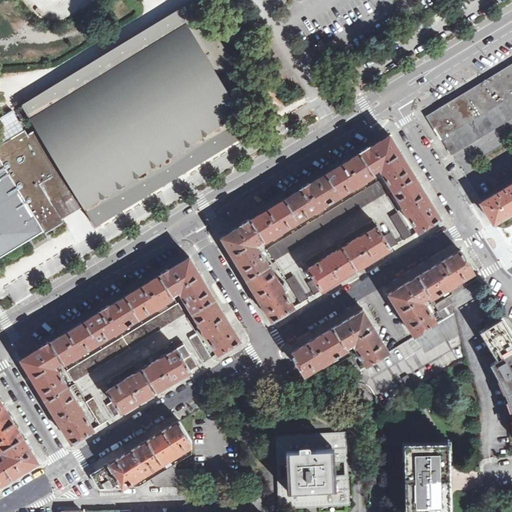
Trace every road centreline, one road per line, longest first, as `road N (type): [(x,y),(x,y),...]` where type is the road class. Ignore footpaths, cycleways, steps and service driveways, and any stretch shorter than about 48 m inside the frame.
road 1 (residential): [(376,511),(370,398),(305,390),(286,380),(266,346)]
road 2 (secondary): [(190,217),(392,95)]
road 3 (residential): [(266,346),(467,224)]
road 4 (residential): [(66,467),(266,346)]
road 5 (secondary): [(0,332),(190,217)]
road 6 (residential): [(31,488),(42,503),(219,501)]
road 7 (residential): [(266,346),(190,217)]
road 8 (residential): [(467,224),(392,95)]
road 9 (secondary): [(392,95),(511,22)]
road 10 (residential): [(66,467),(0,361)]
